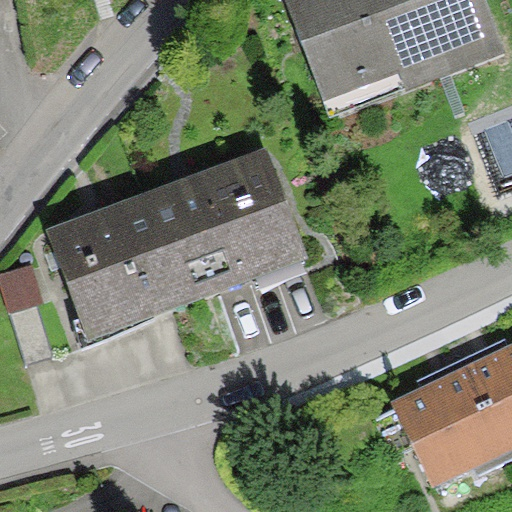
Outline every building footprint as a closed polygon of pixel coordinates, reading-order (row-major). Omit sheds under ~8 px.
[(293,0),(322,77),(421,40),(428,60),(489,37),(474,0),(293,0)] [(140,191),(178,289),(296,244),(258,145),(140,191)] [(178,289),(140,191),(44,229),(85,334),(124,319),(121,311),(178,289)] [(43,298),(29,260),(0,271),(0,296),(24,359),(52,348),(34,301),(43,298)] [(511,337),(365,404),(380,435),(404,424),(427,475),(465,458),(469,467),(511,447),(511,337)]
